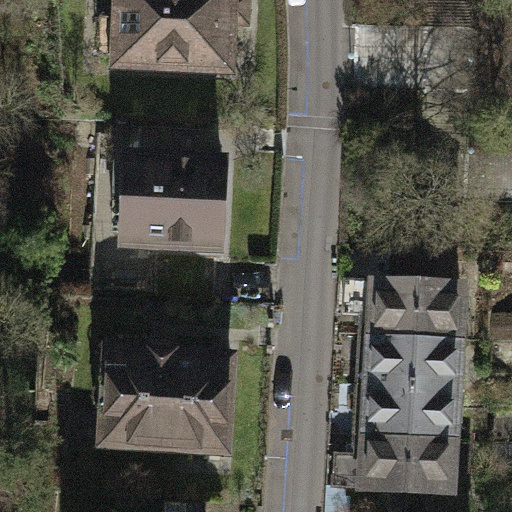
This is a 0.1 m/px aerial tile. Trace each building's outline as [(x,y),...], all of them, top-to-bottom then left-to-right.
[(120,0),(120,20),(99,19),(97,54),(118,55),(118,63),(222,68),(225,0),(120,0)] [(114,201),(113,230),(124,231),(124,240),(217,244),(219,164),(128,160),(126,201),(114,201)] [(371,328),(370,336),(455,341),(458,287),(342,279),(340,311),(359,312),(358,328),(371,328)] [(370,336),(368,381),(452,386),(455,341),(370,336)] [(99,409),(105,412),(104,442),(146,444),(151,451),(171,452),(176,446),(225,449),(230,357),(175,354),(170,348),(150,347),(144,353),(108,351),(107,383),(96,386),(91,394),(92,404),(99,409)] [(368,381),(365,430),(449,434),(452,386),(368,381)] [(446,490),(449,434),(365,430),(364,443),(351,442),(350,459),(334,458),(333,484),(446,490)]
